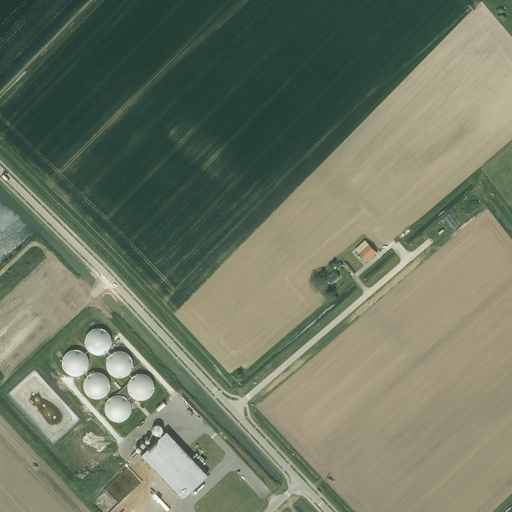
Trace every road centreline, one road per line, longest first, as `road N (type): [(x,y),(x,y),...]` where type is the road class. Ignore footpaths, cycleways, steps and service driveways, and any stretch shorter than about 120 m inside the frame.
road 1 (tertiary): [(0,170),(232,411)]
road 2 (unclassified): [(232,411),(431,241)]
